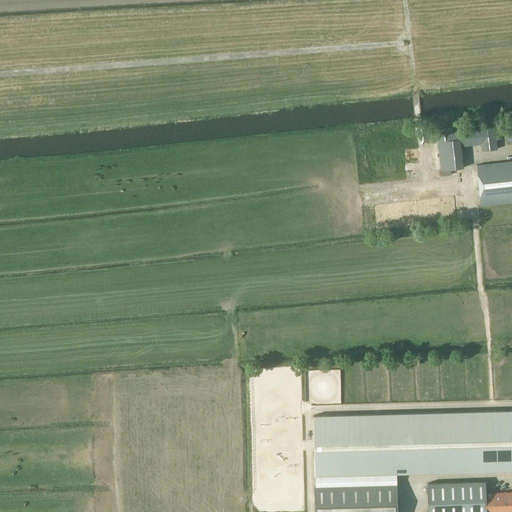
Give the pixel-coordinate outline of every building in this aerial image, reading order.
[(437,134),(441,171),(451,169),(463,168),(460,146),(482,144),(483,151),(497,149),(494,128),(437,134)] [(511,162),(477,166),(481,206),(511,202),(511,162)] [(511,470),(511,410),(313,415),(314,476),(511,470)] [(484,483),(427,484),(428,510),(428,511),(511,511),(511,492),(485,494),(484,483)] [(396,511),(396,484),(314,486),(315,511),(396,511)]
